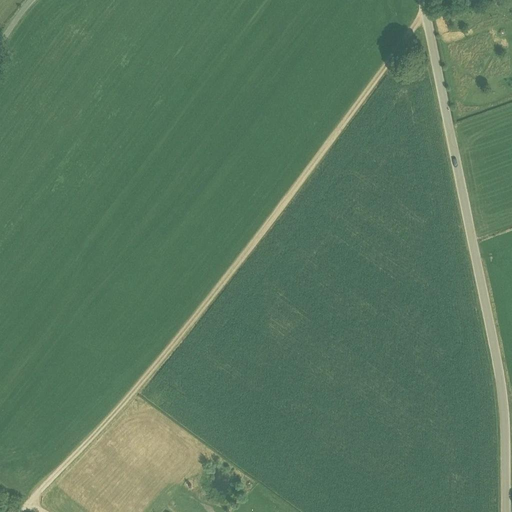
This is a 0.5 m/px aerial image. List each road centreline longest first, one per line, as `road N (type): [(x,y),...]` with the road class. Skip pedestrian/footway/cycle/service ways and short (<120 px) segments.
road 1 (track): [(14,511),(189,322),(426,0)]
road 2 (unclassified): [(505,511),(500,382),(423,0)]
